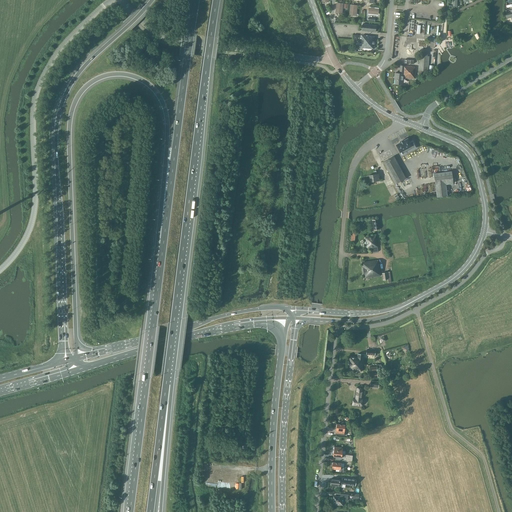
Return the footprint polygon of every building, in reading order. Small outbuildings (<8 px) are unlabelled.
[(350,5),(349,15),(356,16),(357,6),(350,5)] [(379,8),(369,7),(368,15),(378,16),(379,8)] [(375,32),(376,25),(363,24),(362,31),(375,32)] [(361,47),(373,49),(374,37),(362,35),(361,47)] [(419,64),(418,71),(428,72),(428,64),(429,56),(423,55),(419,55),(418,64),(419,64)] [(395,74),(394,78),(395,78),(395,84),(402,85),(403,78),(414,79),(416,67),(400,65),(399,74),(395,74)] [(407,131),(394,137),(396,142),(409,136),(407,131)] [(401,141),(407,153),(417,148),(413,141),(409,142),(407,139),(403,141),(403,140),(401,141)] [(407,153),(401,141),(399,142),(400,143),(396,145),(400,153),(400,152),(402,155),(407,153)] [(394,156),(383,162),(395,184),(406,178),(394,156)] [(370,182),(379,180),(378,174),(376,174),(376,171),(373,171),(374,175),(369,175),(370,182)] [(446,185),(453,184),(452,171),(433,174),(437,197),(447,196),(446,185)] [(467,179),(462,181),(463,185),(466,185),(467,188),(470,187),(470,183),(468,184),(467,179)] [(377,247),(376,240),(376,236),(365,238),(367,248),(377,247)] [(381,275),(379,264),(378,264),(378,260),(361,262),(364,278),(381,275)] [(391,283),(390,272),(382,273),(383,280),(387,279),(388,283),(391,283)] [(362,371),(362,365),(363,354),(357,354),(357,357),(349,356),(348,370),(362,371)] [(370,379),(378,378),(377,367),(369,367),(370,379)] [(362,399),(363,389),(356,388),(355,398),(353,398),(352,406),(362,407),(362,399)] [(345,431),(345,425),(336,424),(336,435),(345,435),(345,431)] [(352,464),(352,459),(353,456),(342,455),(343,448),(334,447),(333,457),(342,458),(342,460),(346,461),(346,464),(352,464)] [(340,470),(340,472),(343,472),(344,467),(341,467),(341,463),(333,462),(332,469),(340,470)] [(342,480),(331,479),(330,486),(341,487),(342,484),(355,486),(356,480),(342,478),(342,480)] [(333,505),(344,506),(344,500),(348,501),(348,494),(340,494),(340,497),(334,496),(333,505)]
